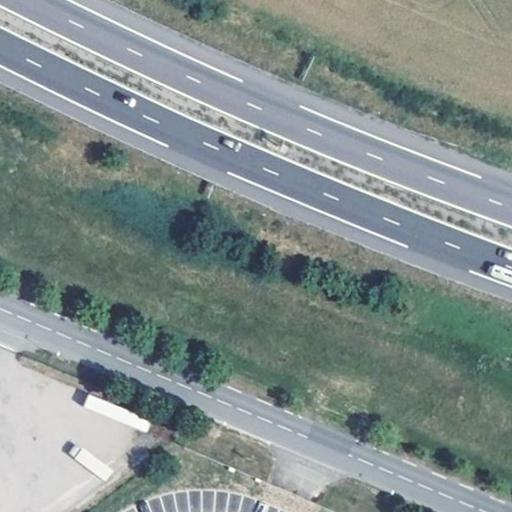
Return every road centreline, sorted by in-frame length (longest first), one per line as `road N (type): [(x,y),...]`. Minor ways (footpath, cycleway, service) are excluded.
road 1 (motorway): [(0,49),(383,222),(511,267)]
road 2 (motorway): [(511,212),(388,168),(22,0)]
road 3 (unclassified): [(0,309),(482,511)]
